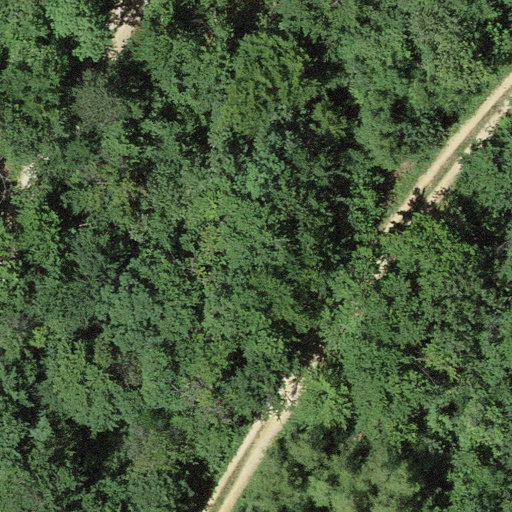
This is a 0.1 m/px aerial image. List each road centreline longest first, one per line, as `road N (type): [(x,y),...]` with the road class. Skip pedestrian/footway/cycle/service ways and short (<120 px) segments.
road 1 (track): [(209,511),(389,218),(511,86)]
road 2 (track): [(0,268),(134,0)]
